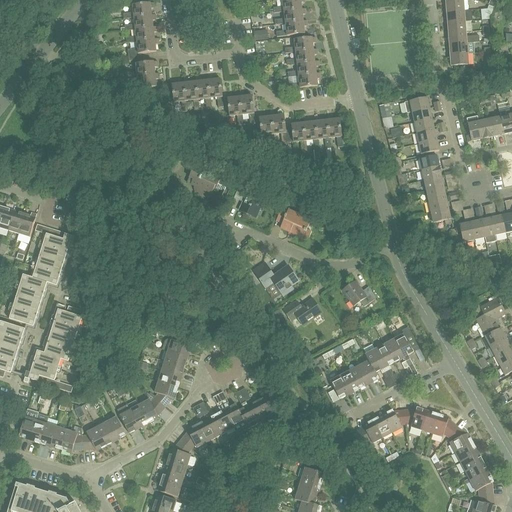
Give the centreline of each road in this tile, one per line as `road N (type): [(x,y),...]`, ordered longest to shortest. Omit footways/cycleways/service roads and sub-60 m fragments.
road 1 (residential): [(0,438),(24,357),(45,338),(79,226),(45,215),(49,202),(0,187)]
road 2 (residential): [(394,247),(328,266),(254,234),(227,234)]
road 3 (residential): [(89,478),(159,440),(216,374)]
road 4 (residential): [(460,159),(433,69),(427,0)]
road 5 (tertiary): [(394,247),(358,97)]
road 6 (residential): [(358,97),(284,103),(244,77),(240,53)]
road 7 (residential): [(0,108),(84,0)]
road 8 (tertiary): [(455,362),(394,247)]
road 9 (residential): [(345,420),(455,362)]
road 10 (residential): [(240,53),(176,58),(168,0)]
